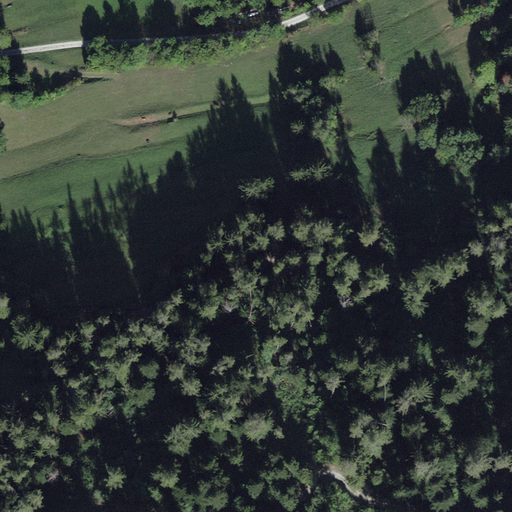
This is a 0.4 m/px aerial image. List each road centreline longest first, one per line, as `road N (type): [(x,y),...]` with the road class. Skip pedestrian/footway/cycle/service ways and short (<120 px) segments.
road 1 (track): [(0,323),(74,307),(149,309),(201,279),(282,257),(325,252),(398,266),(431,262),(511,228)]
road 2 (track): [(0,53),(264,30),(342,0)]
road 3 (track): [(424,511),(361,496),(336,472),(314,478),(287,511)]
